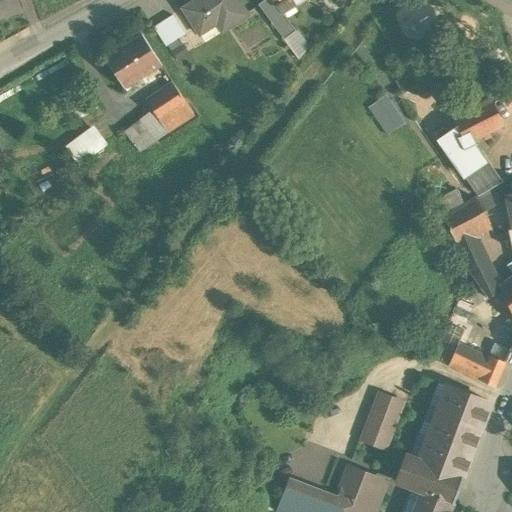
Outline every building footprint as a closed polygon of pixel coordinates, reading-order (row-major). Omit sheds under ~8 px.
[(0,0),(0,18),(21,12),(16,0),(0,0)] [(236,0),(197,0),(182,10),(199,36),(224,19),(230,28),(247,17),(236,0)] [(274,6),(269,0),(265,0),(258,6),(276,31),(288,22),(283,15),(276,5),(274,6)] [(291,0),(284,0),(276,5),(283,15),(296,7),(291,0)] [(172,16),(153,28),(165,48),(185,35),(172,16)] [(288,22),(276,31),(284,41),(295,32),(288,22)] [(141,36),(104,59),(124,90),(161,66),(141,36)] [(425,77),(411,58),(402,64),(415,83),(425,77)] [(174,86),(147,104),(152,112),(158,121),(185,103),(174,86)] [(511,90),(488,102),(454,122),(454,121),(452,122),(456,130),(437,143),(462,179),(482,164),(470,147),(473,146),(471,141),(499,127),(498,126),(500,126),(497,121),(511,114),(511,90)] [(385,95),(367,107),(386,135),(405,122),(385,95)] [(185,103),(158,121),(166,133),(193,116),(185,103)] [(152,112),(124,134),(138,153),(154,141),(166,133),(158,121),(152,112)] [(64,147),(80,167),(108,144),(92,124),(64,147)] [(486,174),(470,185),(477,196),(478,198),(491,190),(500,184),(499,183),(494,186),(486,174)] [(500,203),(491,190),(478,198),(474,200),(482,213),(500,203)] [(456,191),(434,202),(441,217),(460,206),(462,205),(456,191)] [(511,194),(507,196),(507,197),(502,198),(509,229),(511,229),(511,194)] [(482,213),(474,200),(462,205),(460,206),(476,232),(488,226),(482,213)] [(503,292),(477,241),(477,234),(476,232),(460,206),(441,217),(455,243),(455,245),(459,254),(467,269),(479,287),(487,299),(501,293),(503,292)] [(511,241),(509,229),(493,233),(506,253),(511,252),(511,241)] [(455,245),(446,249),(450,258),(459,254),(455,245)] [(511,284),(503,292),(501,293),(511,313),(511,314),(511,284)] [(487,299),(479,287),(474,292),(480,302),(485,300),(487,299)] [(487,299),(485,300),(492,312),(506,304),(501,293),(487,299)] [(506,304),(492,312),(501,329),(511,313),(506,304)] [(501,330),(493,343),(487,356),(505,364),(511,346),(511,314),(511,313),(501,329),(501,330)] [(464,331),(448,324),(433,359),(448,366),(457,346),(464,331)] [(457,346),(448,366),(494,388),(505,364),(487,356),(485,360),(457,346)] [(491,403),(446,387),(418,461),(406,457),(396,483),(409,488),(410,487),(422,492),(453,504),(491,403)] [(390,400),(379,396),(370,418),(381,422),(390,400)] [(401,404),(390,400),(382,422),(393,427),(401,404)] [(370,418),(366,429),(388,438),(393,427),(382,422),(381,422),(370,418)] [(388,438),(366,429),(362,440),(384,449),(388,438)] [(347,469),(334,504),(322,499),(317,511),(372,511),(384,483),(347,469)] [(317,511),(322,499),(323,495),(289,482),(278,511),(279,511),(317,511)] [(450,511),(453,504),(422,492),(414,511),(450,511)]
